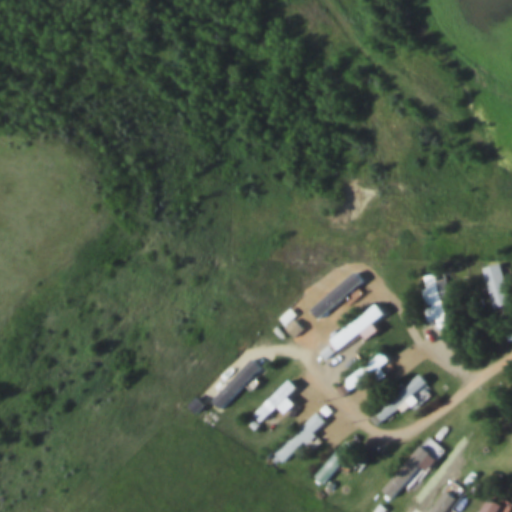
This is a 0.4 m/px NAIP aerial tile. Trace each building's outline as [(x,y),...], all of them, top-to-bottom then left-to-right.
[(511,285),(501,256),(482,263),(508,332),(511,330),(511,285)] [(428,283),(424,273),(434,270),(436,277),(445,274),(450,291),(441,294),(450,320),(440,323),(438,315),(429,317),(425,304),(428,303),(422,285),(428,283)] [(350,272),(357,281),(319,313),(312,304),(350,272)] [(364,310),(371,319),(330,351),(323,343),(364,310)] [(367,339),(380,329),(367,314),(337,339),(343,346),(360,331),(367,339)] [(285,324),(295,315),(303,325),(293,334),(285,324)] [(384,346),(390,356),(345,387),(339,377),(384,346)] [(254,353),(262,362),(220,403),(212,394),(254,353)] [(420,367),(428,377),(382,413),(374,403),(420,367)] [(407,414),(428,397),(421,389),(429,382),(422,373),(376,411),(384,420),(401,406),(407,414)] [(289,376),(297,384),(288,391),(295,399),(285,409),(278,401),(260,417),(252,409),(289,376)] [(316,407),(325,415),(283,455),(275,447),(316,407)] [(315,469),(324,477),(356,441),(347,433),(315,469)] [(429,435),(438,442),(407,482),(398,475),(429,435)] [(426,511),(448,484),(458,491),(441,511),(426,511)] [(470,511),(490,511),(501,496),(492,490),(479,508),(475,505),(470,511)]
